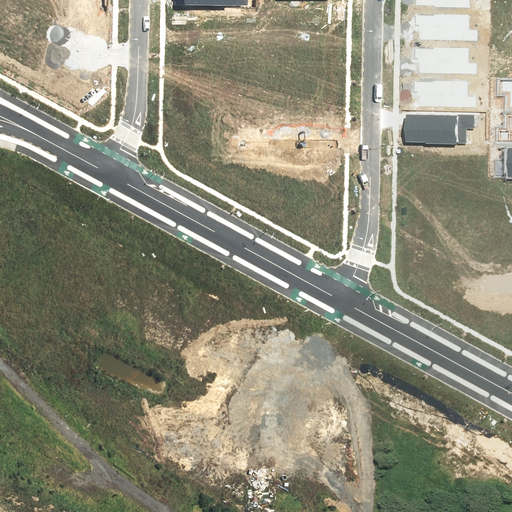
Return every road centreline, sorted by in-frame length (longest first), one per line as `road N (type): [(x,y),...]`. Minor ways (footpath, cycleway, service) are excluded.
road 1 (residential): [(374,0),(368,222),(341,300)]
road 2 (residential): [(106,173),(341,300)]
road 3 (residential): [(341,300),(511,393)]
road 4 (residential): [(140,0),(136,103),(106,173)]
